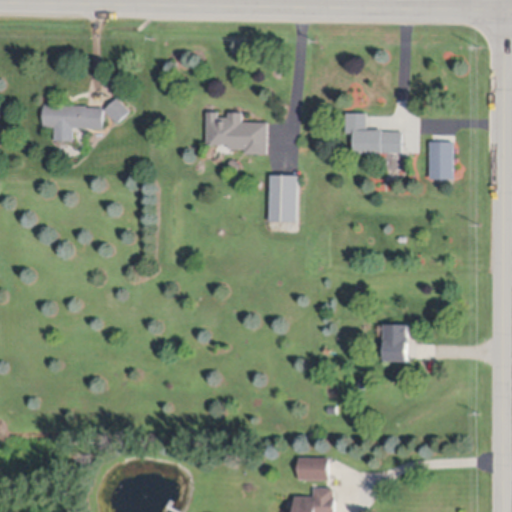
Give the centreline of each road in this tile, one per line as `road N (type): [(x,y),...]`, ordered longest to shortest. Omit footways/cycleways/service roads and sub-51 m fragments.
road 1 (secondary): [(0,5),(511,13)]
road 2 (residential): [(504,511),(506,0)]
